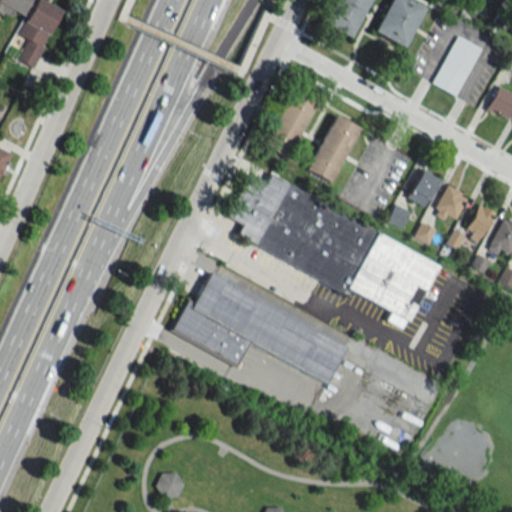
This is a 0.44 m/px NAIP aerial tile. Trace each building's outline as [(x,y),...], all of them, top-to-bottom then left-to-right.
[(26,0),(18,15),(11,11),(7,16),(0,12),(0,0),(26,0)] [(41,0),(58,10),(38,44),(41,46),(28,68),(13,59),(24,40),(11,33),(30,0),(41,0)] [(324,0),(363,0),(343,36),(313,20),(324,0)] [(382,0),(406,0),(419,7),(397,46),(367,30),(382,0)] [(465,0),(462,0),(460,6),(473,12),(479,1),(477,0),(470,0),(470,2),(465,0)] [(426,81),(452,35),(476,48),(450,94),(450,95),(426,81)] [(511,52),(509,51),(500,66),(511,72),(511,52)] [(481,109),(503,120),(511,103),(511,95),(494,86),(481,109)] [(284,89),(308,103),(279,157),(255,144),(284,89)] [(328,114),(352,127),(323,181),(299,168),(328,114)] [(401,195),(418,206),(435,180),(418,168),(401,195)] [(231,233),(336,292),(340,285),(386,311),(381,319),(396,327),(400,320),(401,320),(432,264),(264,171),(258,182),(244,173),(222,213),(222,215),(223,217),(236,224),(231,233)] [(427,212),(448,223),(463,195),(442,185),(427,212)] [(397,229),(406,212),(390,204),(381,220),(397,229)] [(458,232),(472,242),(491,214),(477,204),(458,232)] [(511,241),(511,222),(499,216),(484,248),(504,258),(511,241)] [(511,279),(511,273),(503,268),(497,279),(508,286),(511,279)] [(339,347),(319,383),(244,341),(230,365),(165,328),(181,299),(186,302),(204,271),(339,347)] [(156,472),(170,471),(178,483),(171,496),(165,496),(157,496),(149,485),(156,472)]
